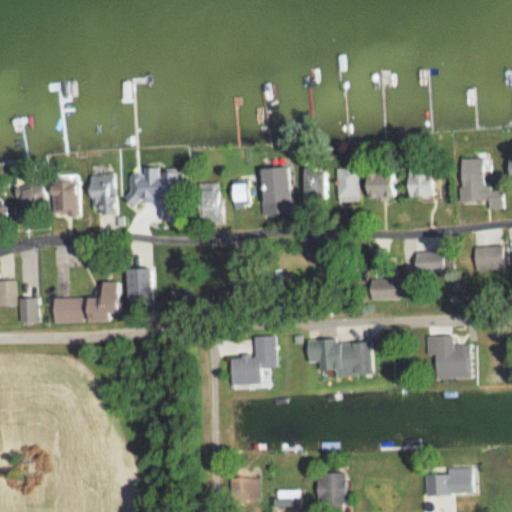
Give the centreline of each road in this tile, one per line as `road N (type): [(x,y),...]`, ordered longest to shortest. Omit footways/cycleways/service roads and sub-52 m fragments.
road 1 (residential): [(0,255),(511,221)]
road 2 (residential): [(0,334),(443,320)]
road 3 (residential): [(218,511),(203,328)]
